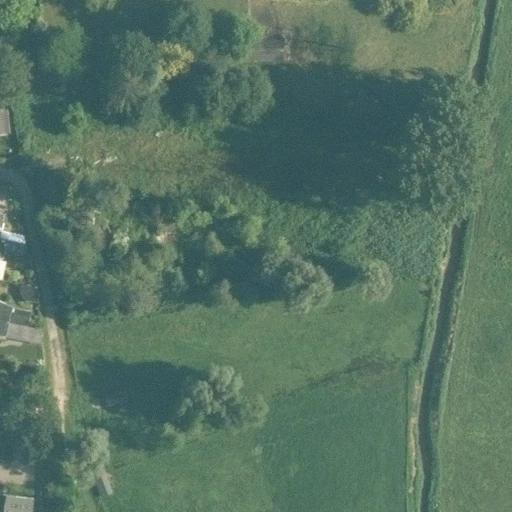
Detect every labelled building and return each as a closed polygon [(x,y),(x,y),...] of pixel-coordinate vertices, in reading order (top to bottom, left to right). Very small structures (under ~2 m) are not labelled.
[(284,64),(284,42),(248,41),(247,63),(284,64)] [(0,135),(9,135),(7,111),(0,111),(0,135)] [(0,241),(13,244),(17,245),(18,237),(1,233),(4,218),(0,215),(0,241)] [(0,261),(3,261),(5,253),(11,255),(13,244),(0,241),(0,261)] [(37,305),(36,290),(21,287),(20,294),(25,303),(37,305)] [(0,322),(9,325),(12,310),(0,304),(0,322)] [(27,328),(31,313),(13,309),(10,324),(27,328)] [(0,339),(5,340),(9,325),(0,322),(0,339)] [(9,326),(6,340),(17,342),(40,348),(39,333),(20,328),(9,326)] [(111,412),(132,407),(128,386),(106,390),(111,412)] [(31,511),(33,501),(15,499),(14,502),(5,501),(3,511),(31,511)]
